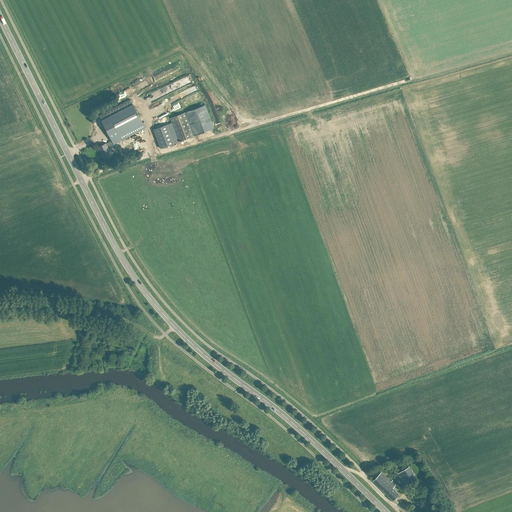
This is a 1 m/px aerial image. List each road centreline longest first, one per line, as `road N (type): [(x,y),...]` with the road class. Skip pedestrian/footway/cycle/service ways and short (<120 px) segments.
road 1 (secondary): [(382,511),(156,309),(107,236),(0,20)]
road 2 (track): [(173,326),(157,337),(111,317),(70,312),(61,319)]
